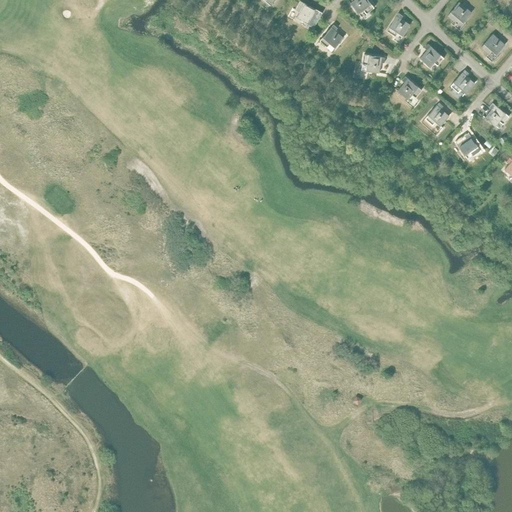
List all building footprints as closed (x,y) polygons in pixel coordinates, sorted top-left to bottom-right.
[(354,0),(350,3),(358,14),(363,10),(366,14),(374,7),(368,0),(354,0)] [(300,1),(295,10),(299,12),(296,17),(307,23),(307,24),(313,27),(319,18),(316,17),(319,11),(316,9),(300,1)] [(459,2),(448,15),(455,22),(458,18),(463,22),(471,12),(459,2)] [(398,13),(387,31),(395,36),(398,32),(403,36),(410,25),(401,18),(403,16),(398,13)] [(333,24),(319,41),(327,47),(330,44),(335,48),(343,38),(335,31),(337,28),(333,24)] [(493,34),(481,47),(489,54),(492,50),(496,54),(505,44),(493,34)] [(427,50),(420,58),(430,67),(434,62),(437,65),(444,58),(428,44),(424,48),(427,50)] [(364,54),(362,64),(367,65),(366,71),(379,73),(381,62),(384,63),(385,57),(364,54)] [(465,70),(450,86),(458,92),(461,89),(465,93),(474,83),(466,76),(469,73),(465,70)] [(404,82),(397,91),(407,99),(411,95),(415,98),(421,90),(405,76),(401,80),(404,82)] [(439,102),(425,118),(432,125),(435,122),(440,126),(449,116),(441,109),(443,106),(439,102)] [(492,109),(485,117),(495,126),(499,121),(503,124),(509,116),(492,103),(489,107),(492,109)] [(466,138),(457,144),(464,155),(469,152),(472,155),(480,150),(468,132),(464,135),(466,138)] [(504,136),(499,139),(503,146),(508,143),(504,136)] [(361,399),(356,396),(352,401),(358,405),(361,399)]
